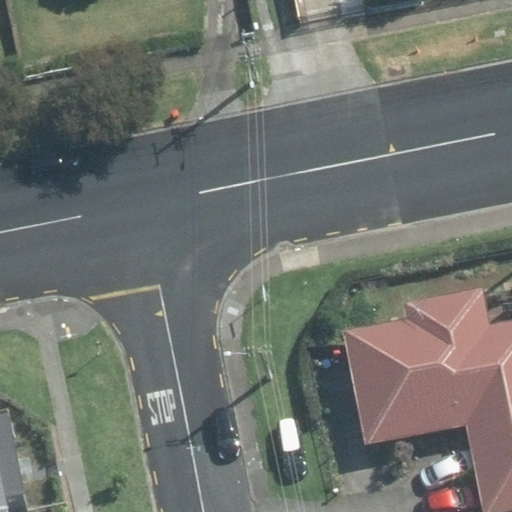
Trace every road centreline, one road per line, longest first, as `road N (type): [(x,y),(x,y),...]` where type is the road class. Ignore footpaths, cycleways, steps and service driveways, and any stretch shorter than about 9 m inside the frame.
road 1 (secondary): [(511,132),(150,203)]
road 2 (residential): [(209,511),(150,203)]
road 3 (secondary): [(150,203),(0,232)]
